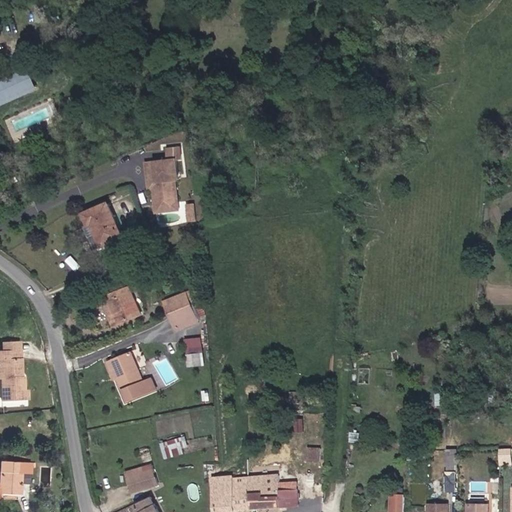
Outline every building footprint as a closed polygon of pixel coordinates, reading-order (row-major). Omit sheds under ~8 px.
[(24,72),(0,83),(0,94),(4,102),(32,88),(24,72)] [(180,161),(150,164),(152,184),(156,183),(157,188),(158,206),(181,204),(179,181),(182,181),(180,161)] [(105,245),(123,238),(109,201),(84,212),(88,223),(95,221),(105,245)] [(181,204),(158,206),(159,213),(181,211),(181,204)] [(120,323),(142,316),(132,288),(97,301),(100,309),(105,307),(111,324),(119,322),(120,323)] [(170,318),(194,310),(203,306),(198,292),(165,305),(170,318)] [(170,318),(174,330),(198,321),(194,310),(170,318)] [(187,337),(188,365),(205,365),(204,336),(187,337)] [(20,377),(19,359),(16,359),(15,342),(0,343),(1,351),(0,351),(0,377),(0,380),(2,402),(24,400),(23,391),(22,377),(20,377)] [(129,357),(107,365),(110,372),(113,371),(117,381),(124,402),(150,393),(147,384),(140,386),(129,357)] [(168,452),(177,448),(172,437),(166,440),(168,446),(165,447),(168,452)] [(309,446),(309,459),(322,459),(322,446),(309,446)] [(448,471),(459,471),(459,448),(448,448),(448,471)] [(497,454),(497,464),(508,464),(508,454),(497,454)] [(145,472),(155,469),(153,461),(144,464),(145,472)] [(37,462),(1,462),(1,486),(0,485),(0,501),(21,502),(21,486),(34,485),(34,468),(37,468),(37,462)] [(130,477),(145,472),(144,464),(128,469),(130,477)] [(149,488),(159,484),(155,469),(145,472),(149,488)] [(216,511),(236,511),(299,508),(298,491),(280,491),(279,477),(271,477),(271,470),(261,470),(261,478),(216,481),(216,511)] [(135,493),(149,488),(145,472),(130,477),(135,493)] [(160,511),(152,494),(115,511),(160,511)] [(391,511),(390,495),(378,496),(379,511),(391,511)]
